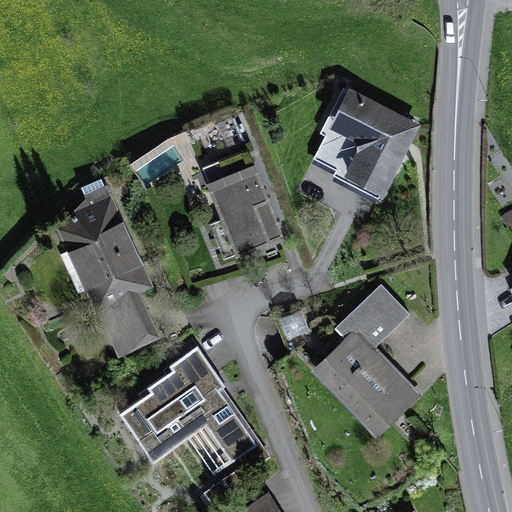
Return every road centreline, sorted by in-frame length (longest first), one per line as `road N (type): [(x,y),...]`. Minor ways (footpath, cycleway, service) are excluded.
road 1 (primary): [(490,511),(471,425),(454,255),(458,73)]
road 2 (residential): [(306,511),(238,330),(252,300),(314,283)]
